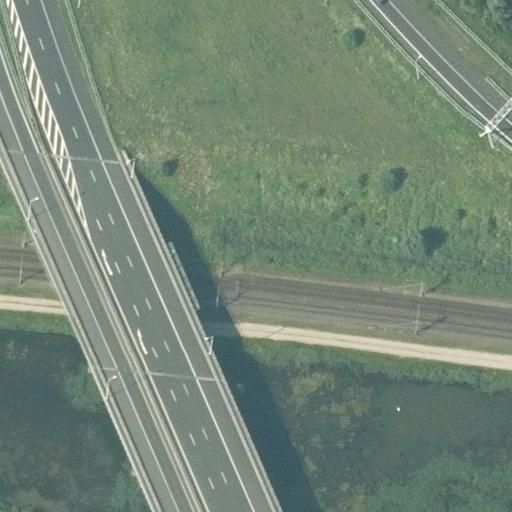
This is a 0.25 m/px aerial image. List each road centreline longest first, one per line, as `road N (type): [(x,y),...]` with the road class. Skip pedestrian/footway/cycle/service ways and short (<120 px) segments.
road 1 (motorway): [(226,511),(22,0)]
road 2 (track): [(511,361),(323,334),(0,305)]
road 3 (motorway): [(0,85),(180,511)]
road 4 (motorway): [(511,133),(379,0)]
